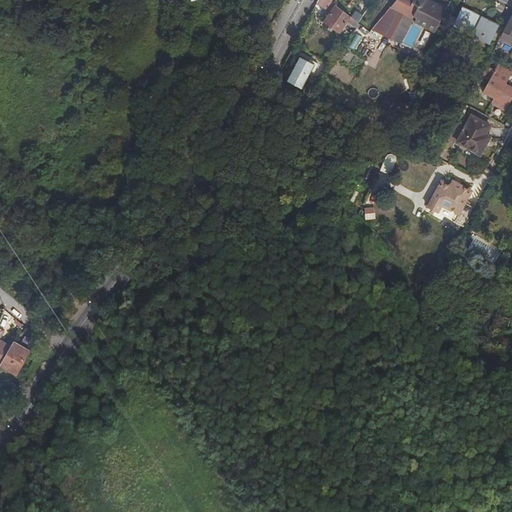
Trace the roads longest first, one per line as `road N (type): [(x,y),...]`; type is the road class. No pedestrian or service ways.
road 1 (tertiary): [(66,345),(216,161),(306,0)]
road 2 (unknown): [(511,129),(478,179),(437,169),(414,211)]
road 3 (tertiary): [(0,455),(66,345)]
